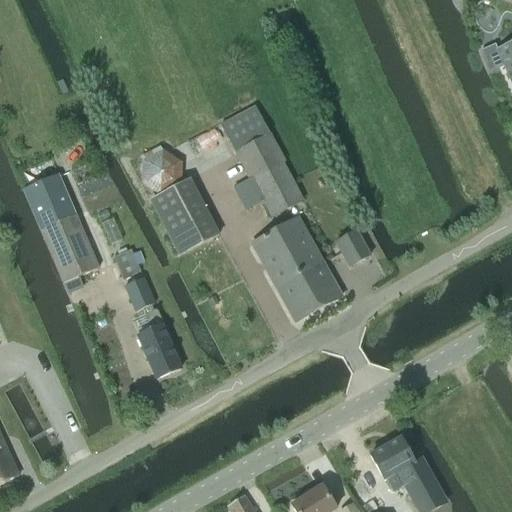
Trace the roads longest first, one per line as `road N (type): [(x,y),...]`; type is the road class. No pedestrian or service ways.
road 1 (unclassified): [(14,511),(335,328)]
road 2 (tertiary): [(182,511),(377,402)]
road 3 (unclassified): [(335,328),(511,225)]
road 4 (tertiary): [(377,402),(511,323)]
